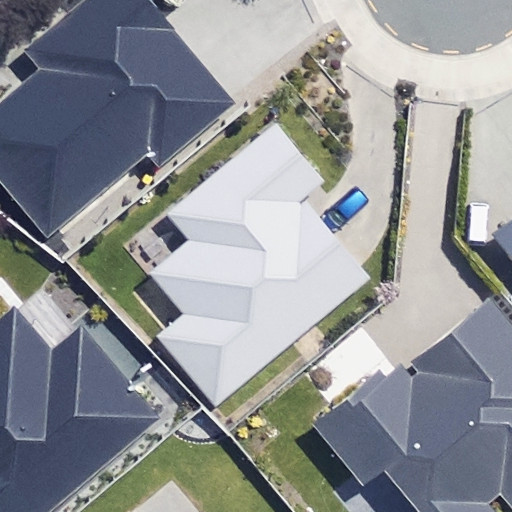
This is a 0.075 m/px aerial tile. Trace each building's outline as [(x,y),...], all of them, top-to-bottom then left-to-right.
[(221,93),(147,0),(72,0),(19,42),(35,63),(0,90),(0,183),(42,236),(221,93)] [(308,170),(267,120),(163,206),(184,230),(144,263),(179,305),(151,328),(207,396),(359,269),(289,186),(308,170)] [(511,224),(496,237),(511,256),(511,224)] [(511,511),(511,322),(488,295),(386,381),(374,373),(314,424),(365,484),(387,465),(427,511),(498,511),(492,504),(498,499),(509,511),(511,511)] [(0,511),(47,511),(160,414),(84,327),(55,352),(15,306),(0,318),(0,511)]
